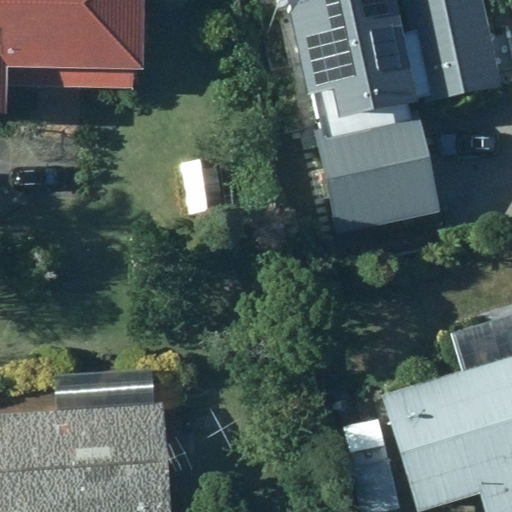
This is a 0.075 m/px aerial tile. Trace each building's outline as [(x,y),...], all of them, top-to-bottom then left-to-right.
[(0,0),(0,127),(1,128),(2,94),(129,96),(130,81),(139,81),(140,0),(0,0)] [(277,0),(332,242),(446,216),(423,112),(506,93),(484,0),(409,0),(418,36),(395,34),(387,0),(277,0)] [(181,167),(190,219),(227,212),(218,161),(181,167)] [(511,511),(511,320),(451,339),(461,373),(389,395),(425,511),(484,493),(489,511),(511,511)] [(167,511),(162,410),(0,420),(0,511),(167,511)] [(390,416),(338,427),(352,511),(389,511),(408,508),(390,416)]
